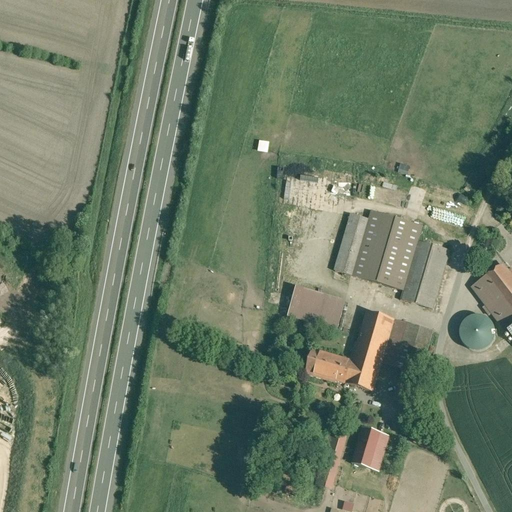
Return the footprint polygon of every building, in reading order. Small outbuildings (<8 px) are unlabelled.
[(268,153),(270,143),(260,141),(259,152),(268,153)] [(401,164),(398,172),(407,175),(410,167),(401,164)] [(355,182),(355,173),(335,173),(335,181),(355,182)] [(370,221),(352,215),(335,272),(354,277),(370,221)] [(382,215),(363,280),(395,289),(413,225),(382,215)] [(450,251),(418,242),(401,300),(433,310),(450,251)] [(511,276),(503,265),(484,280),(511,316),(511,276)] [(360,310),(345,306),(339,333),(351,335),(354,320),(357,320),(360,310)] [(367,313),(358,344),(356,343),(351,361),(353,362),(346,384),(374,393),(395,321),(367,313)] [(495,341),(496,334),(495,327),(491,322),(485,318),(478,317),(472,319),(466,322),(463,328),(461,335),(463,341),(467,347),(473,350),(479,352),(486,350),(491,346),(495,341)] [(433,332),(409,325),(396,369),(414,374),(420,376),(433,332)] [(351,361),(313,350),(306,375),(336,384),(337,382),(346,384),(353,362),(351,361)] [(420,376),(414,374),(406,403),(416,406),(424,377),(420,376)] [(388,436),(363,429),(353,464),(378,472),(388,436)] [(333,433),(317,486),(332,491),(347,437),(333,433)] [(433,442),(419,435),(415,442),(429,449),(433,442)] [(346,502),(343,511),(347,511),(353,511),(356,505),(346,502)]
